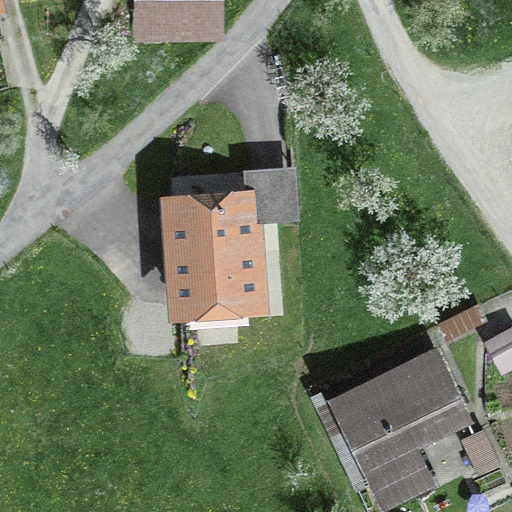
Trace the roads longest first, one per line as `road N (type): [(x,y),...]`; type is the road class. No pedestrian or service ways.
road 1 (residential): [(0,257),(143,149),(286,0)]
road 2 (track): [(511,215),(455,141),(380,0)]
